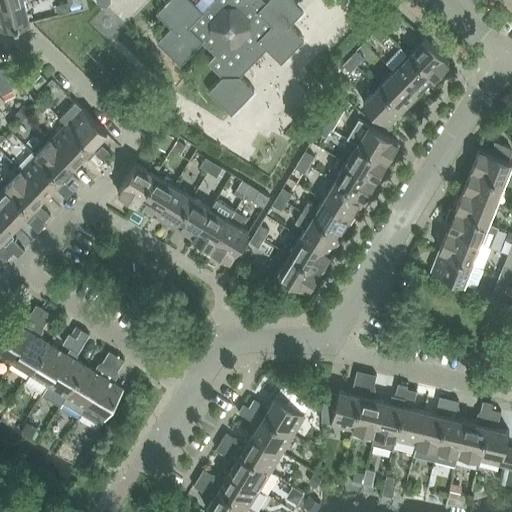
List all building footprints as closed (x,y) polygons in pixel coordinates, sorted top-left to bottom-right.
[(24,0),(21,0),(0,5),(0,28),(30,21),(24,0)] [(211,0),(202,11),(190,0),(167,0),(156,12),(171,26),(157,41),(180,64),(202,41),(215,54),(207,62),(222,76),(208,91),(231,114),(254,90),(240,76),(266,48),(281,62),(304,39),(289,25),(304,10),(293,0),(267,0),(266,2),(263,0),(211,0)] [(56,4),(58,14),(69,11),(67,1),(56,4)] [(379,26),(387,34),(394,26),(386,19),(379,26)] [(387,34),(379,26),(372,33),(380,41),(387,34)] [(424,38),(409,54),(434,79),(449,62),(424,38)] [(401,47),(386,63),(393,70),(418,94),(434,79),(409,54),(401,47)] [(349,57),(357,65),(364,58),(356,50),(349,57)] [(357,65),(349,57),(342,64),(350,72),(357,65)] [(0,102),(5,100),(2,94),(13,89),(2,67),(0,68),(0,102)] [(46,78),(36,68),(26,77),(37,88),(46,78)] [(393,70),(378,85),(403,110),(418,94),(393,70)] [(403,110),(378,85),(363,102),(388,126),(403,110)] [(60,117),(66,123),(91,148),(107,131),(75,101),(60,117)] [(327,114),(322,122),(331,128),(337,120),(327,114)] [(317,131),(326,137),(331,128),(322,122),(317,131)] [(51,139),(76,163),(84,155),(88,159),(95,152),(66,123),(51,139)] [(369,124),(357,144),(387,162),(398,143),(369,124)] [(166,145),(171,149),(177,139),(172,136),(157,127),(151,138),(165,146),(166,145)] [(36,154),(61,179),(76,163),(51,139),(36,154)] [(177,139),(171,149),(179,154),(185,144),(177,139)] [(480,148),(471,169),(504,182),(511,185),(511,172),(508,171),(511,161),(507,159),(511,150),(507,146),(495,141),(491,153),(480,148)] [(357,144),(346,162),(375,180),(387,162),(357,144)] [(102,145),(95,152),(103,160),(110,153),(102,145)] [(300,159),(309,164),(314,156),(305,150),(300,159)] [(103,160),(95,152),(88,159),(96,167),(103,160)] [(21,170),(46,194),(54,186),(58,190),(65,183),(61,179),(36,154),(21,170)] [(199,166),(208,171),(214,162),(205,156),(199,166)] [(309,164),(300,159),(294,167),(304,173),(309,164)] [(118,192),(137,204),(155,174),(136,162),(118,192)] [(208,171),(216,176),(222,167),(214,162),(208,171)] [(346,162),(334,180),(364,199),(375,180),(346,162)] [(471,169),(463,189),(496,202),(504,182),(471,169)] [(21,170),(6,185),(31,210),(35,214),(42,207),(38,203),(46,194),(21,170)] [(137,204),(155,215),(174,185),(155,174),(137,204)] [(65,183),(73,191),(80,184),(72,176),(65,183)] [(236,189),(245,194),(251,184),(242,179),(236,189)] [(334,180),(323,199),(353,217),(364,199),(334,180)] [(73,191),(65,183),(58,190),(66,198),(73,191)] [(251,184),(245,194),(253,199),(259,190),(251,184)] [(6,185),(0,191),(0,209),(16,225),(31,210),(6,185)] [(155,215),(174,226),(192,197),(174,185),(155,215)] [(282,187),(277,195),(287,201),(292,193),(282,187)] [(463,189),(455,209),(488,222),(496,202),(463,189)] [(272,204),(281,210),(287,201),(277,195),(272,204)] [(174,226),(192,238),(211,208),(192,197),(174,226)] [(302,211),(312,217),(342,235),(353,217),(323,199),(319,206),(308,200),(302,211)] [(192,238),(211,249),(234,211),(224,204),(219,213),(211,208),(192,238)] [(35,214),(43,222),(50,215),(42,207),(35,214)] [(0,209),(0,240),(5,245),(12,238),(11,234),(9,232),(16,225),(0,209)] [(455,209),(447,229),(491,247),(499,227),(488,222),(455,209)] [(234,211),(211,249),(230,261),(248,231),(239,226),(244,217),(234,211)] [(305,228),(301,236),(330,254),(342,235),(312,217),(302,211),(295,221),(305,228)] [(43,222),(35,214),(28,221),(36,229),(43,222)] [(254,232),(264,238),(269,230),(260,224),(254,232)] [(439,249),(472,262),(483,267),(491,247),(447,229),(439,249)] [(264,238),(254,232),(249,241),(259,247),(264,238)] [(288,240),(282,250),(319,272),(330,254),(301,236),(295,244),(288,240)] [(13,253),(18,257),(24,250),(12,238),(5,245),(13,253)] [(13,253),(5,245),(0,250),(0,254),(6,260),(13,253)] [(472,262),(439,249),(431,271),(463,283),(472,262)] [(319,272),(282,250),(276,260),(283,264),(277,273),(307,292),(319,272)] [(499,274),(510,278),(511,272),(511,267),(503,264),(499,274)] [(510,278),(499,274),(496,283),(506,287),(510,278)] [(26,320),(33,325),(40,315),(32,310),(26,320)] [(40,315),(33,325),(41,330),(47,319),(40,315)] [(0,335),(0,353),(12,361),(33,325),(26,320),(23,323),(22,325),(11,318),(0,335)] [(12,361),(30,372),(49,341),(38,335),(41,330),(33,325),(12,361)] [(77,337),(70,348),(78,352),(89,333),(82,329),(77,337)] [(63,343),(70,348),(77,337),(69,332),(63,343)] [(67,353),(49,341),(30,372),(48,383),(67,353)] [(78,352),(70,348),(67,353),(48,383),(42,393),(60,405),(63,401),(86,364),(76,358),(77,356),(78,352)] [(99,366),(107,370),(117,355),(109,350),(99,366)] [(107,370),(115,375),(124,359),(117,355),(107,370)] [(95,370),(86,364),(63,401),(81,413),(107,370),(99,366),(96,369),(95,370)] [(357,369),(353,386),(362,389),(366,372),(357,369)] [(115,375),(107,370),(81,413),(100,425),(123,387),(113,381),(115,375)] [(366,372),(362,389),(372,391),(376,374),(366,372)] [(395,396),(404,399),(407,388),(397,385),(395,396)] [(331,423),(353,428),(362,389),(353,386),(350,389),(349,392),(339,389),(331,423)] [(404,399),(414,401),(417,390),(407,388),(404,399)] [(353,428),(374,433),(382,400),(373,397),(374,395),(372,391),(362,389),(353,428)] [(275,396),(263,415),(293,433),(305,414),(275,396)] [(404,399),(395,396),(391,399),(391,402),(382,400),(374,433),(372,443),(393,448),(395,439),(403,405),(404,399)] [(437,406),(446,409),(449,398),(439,396),(437,406)] [(249,406),(258,412),(263,404),(254,398),(249,406)] [(459,400),(449,398),(446,409),(456,411),(459,400)] [(489,419),(491,408),(493,402),(483,400),(479,417),(489,419)] [(395,439),(416,444),(424,410),(403,405),(395,439)] [(258,412),(249,406),(243,415),(253,421),(258,412)] [(414,453),(435,458),(446,409),(437,406),(435,412),(424,410),(416,444),(414,453)] [(491,408),(489,419),(498,421),(501,410),(491,408)] [(456,463),(458,454),(466,420),(457,418),(457,415),(456,411),(446,409),(435,458),(456,463)] [(256,427),(252,434),(282,452),(293,433),(263,415),(258,412),(253,421),(254,426),(256,427)] [(487,425),(489,419),(479,417),(476,420),(475,422),(466,420),(458,454),(479,459),(487,425)] [(487,425),(479,459),(511,466),(511,446),(505,445),(509,430),(487,425)] [(252,434),(241,452),(271,470),(282,452),(252,434)] [(226,443),(236,449),(241,440),(231,435),(226,443)] [(236,449),(226,443),(221,452),(230,458),(236,449)] [(241,452),(229,470),(259,489),(271,470),(241,452)] [(229,470),(218,489),(248,507),(259,489),(229,470)] [(203,480),(213,486),(218,477),(209,471),(203,480)] [(213,486),(203,480),(198,488),(208,494),(213,486)] [(244,511),(248,507),(218,489),(206,508),(212,511),(244,511)]
